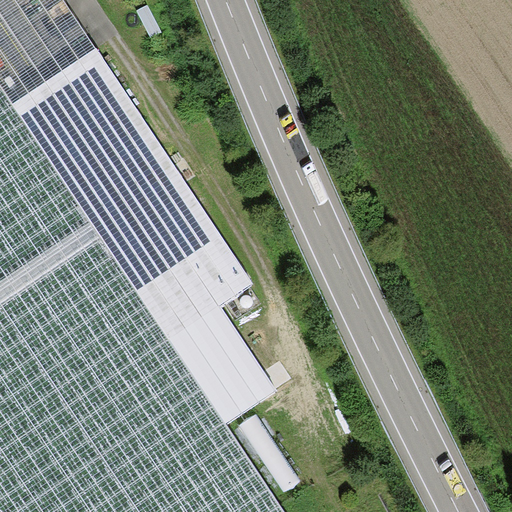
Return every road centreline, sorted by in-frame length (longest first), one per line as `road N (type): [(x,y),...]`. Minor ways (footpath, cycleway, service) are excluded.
road 1 (track): [(82,0),(250,265),(334,511)]
road 2 (primary): [(459,511),(264,106),(224,0)]
